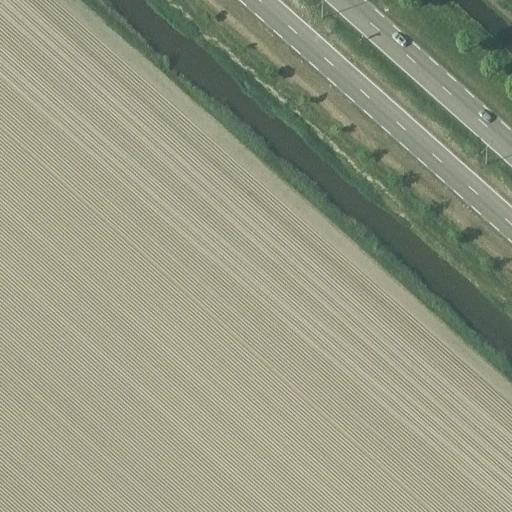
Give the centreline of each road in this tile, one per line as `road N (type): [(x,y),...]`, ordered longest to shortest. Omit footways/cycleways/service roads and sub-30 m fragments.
road 1 (primary): [(256,0),(511,227)]
road 2 (primary): [(511,147),(345,0)]
